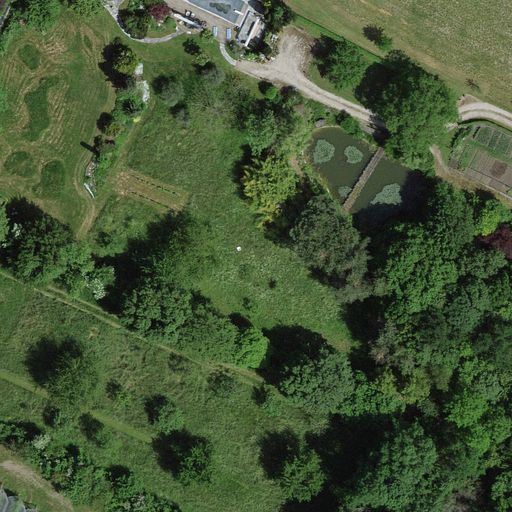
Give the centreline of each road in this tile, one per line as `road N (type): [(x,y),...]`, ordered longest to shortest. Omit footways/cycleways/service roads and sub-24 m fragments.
road 1 (track): [(472,105),(440,128),(411,132),(240,64)]
road 2 (track): [(310,0),(472,105)]
